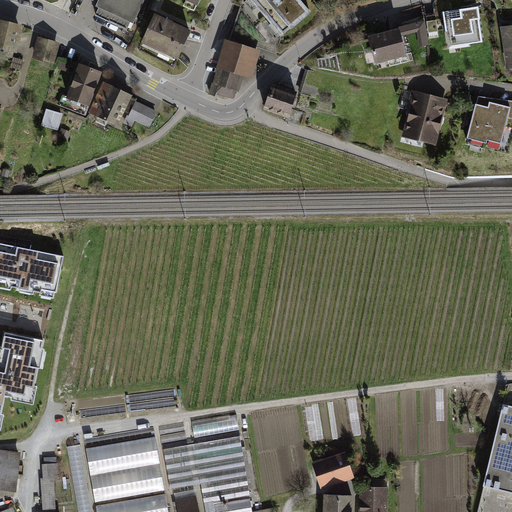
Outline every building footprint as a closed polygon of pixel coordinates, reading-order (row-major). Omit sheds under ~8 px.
[(100,0),(94,12),(133,30),(145,0),(100,0)] [(307,16),(294,0),(257,0),(284,34),(307,16)] [(478,7),(444,12),(449,47),(483,42),(478,7)] [(187,31),(155,16),(143,41),(175,57),(187,31)] [(23,26),(0,20),(0,46),(17,51),(23,26)] [(511,25),(500,27),(505,68),(511,67),(511,25)] [(398,28),(370,36),(377,63),(406,55),(398,28)] [(60,43),(39,37),(34,57),(54,63),(60,43)] [(258,51),(225,42),(212,89),(235,95),(240,78),(249,81),(258,51)] [(101,71),(82,64),(70,95),(90,102),(101,71)] [(322,74),(308,70),(301,94),(315,98),(322,74)] [(159,110),(104,83),(90,113),(117,126),(122,115),(149,129),(159,110)] [(297,95),(273,87),(265,109),(289,117),(297,95)] [(445,99),(415,92),(405,137),(434,144),(445,99)] [(490,116),(476,112),(466,149),(494,156),(502,124),(509,126),(511,113),(511,108),(493,104),(490,116)] [(60,128),(64,112),(48,107),(43,123),(60,128)] [(0,287),(55,298),(64,255),(0,241),(0,287)] [(0,429),(3,414),(0,413),(4,395),(11,396),(10,400),(33,405),(37,386),(33,385),(37,367),(40,368),(44,349),(41,348),(43,340),(4,332),(1,347),(0,346),(0,429)] [(175,392),(129,398),(129,406),(176,400),(175,392)] [(125,398),(78,404),(79,412),(126,406),(125,398)] [(176,402),(130,408),(131,415),(177,410),(176,402)] [(511,511),(511,406),(504,405),(477,511),(511,511)] [(126,409),(80,414),(81,421),(127,416),(126,409)] [(238,417),(193,424),(195,441),(240,434),(238,417)] [(93,511),(82,437),(72,438),(84,511),(93,511)] [(82,511),(71,438),(61,440),(72,511),(82,511)] [(240,440),(164,453),(171,493),(201,488),(247,480),(240,440)] [(155,441),(85,453),(90,478),(160,466),(155,441)] [(21,452),(0,450),(0,489),(17,492),(21,452)] [(353,477),(345,453),(314,463),(322,488),(353,477)] [(42,462),(44,509),(58,509),(56,476),(60,476),(59,461),(42,462)] [(160,466),(90,478),(94,505),(164,493),(160,466)] [(252,511),(247,480),(201,488),(204,511),(252,511)] [(386,511),(387,489),(362,488),(361,511),(386,511)] [(352,511),(353,497),(325,496),(324,511),(352,511)] [(167,511),(165,497),(95,509),(95,511),(167,511)] [(198,511),(195,497),(176,501),(178,511),(198,511)]
